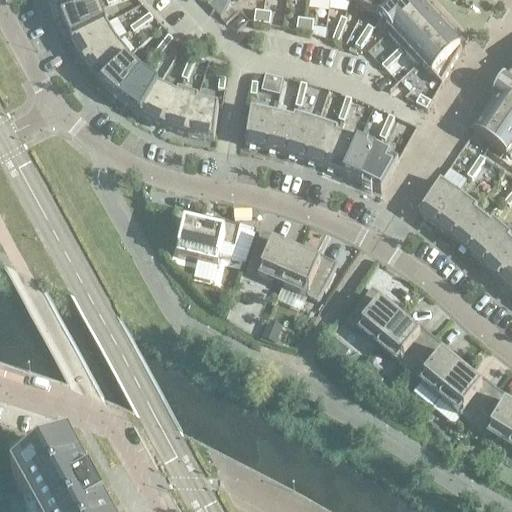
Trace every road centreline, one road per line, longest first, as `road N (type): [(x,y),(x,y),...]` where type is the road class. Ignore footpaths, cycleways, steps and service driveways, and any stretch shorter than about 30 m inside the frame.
road 1 (residential): [(58,110),(101,154),(157,178),(283,202),(376,243),(511,356)]
road 2 (residential): [(0,3),(58,110)]
